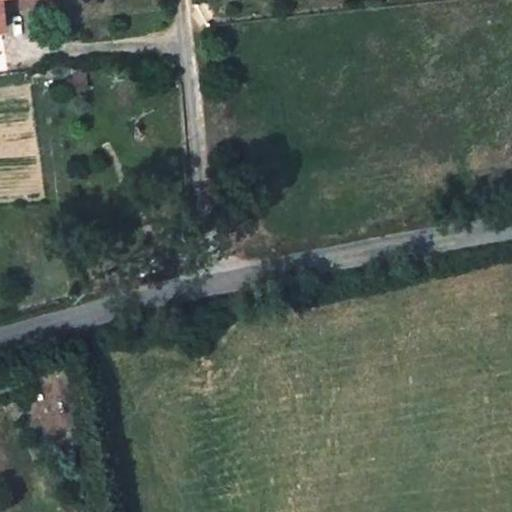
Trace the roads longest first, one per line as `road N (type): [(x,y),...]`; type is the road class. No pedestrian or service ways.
road 1 (unclassified): [(511,232),(0,340)]
road 2 (unknown): [(186,0),(216,290)]
